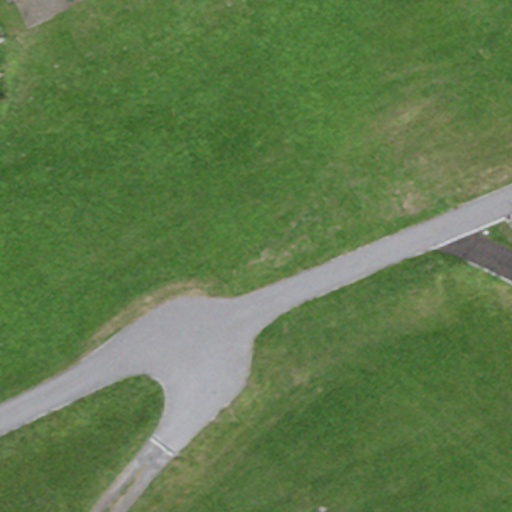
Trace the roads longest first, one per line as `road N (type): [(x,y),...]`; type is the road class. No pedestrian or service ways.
road 1 (residential): [(183,357),(263,309),(511,194)]
road 2 (residential): [(0,423),(121,359),(150,351),(183,357)]
road 3 (residential): [(183,357),(192,375),(182,418),(118,511)]
